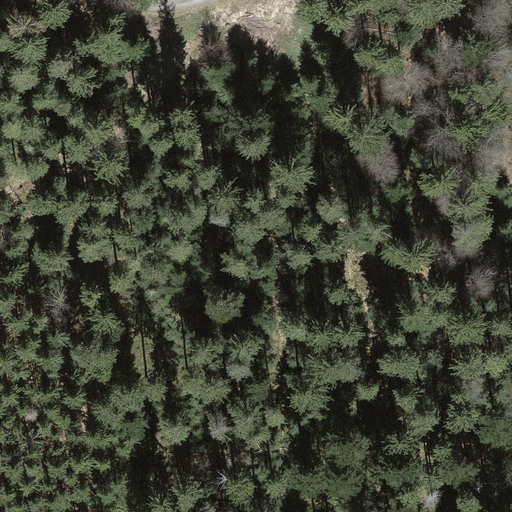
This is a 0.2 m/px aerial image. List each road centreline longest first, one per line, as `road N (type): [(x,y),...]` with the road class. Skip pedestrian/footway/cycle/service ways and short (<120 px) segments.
road 1 (track): [(0,189),(67,158),(126,115),(230,0)]
road 2 (track): [(213,0),(167,8),(57,0)]
